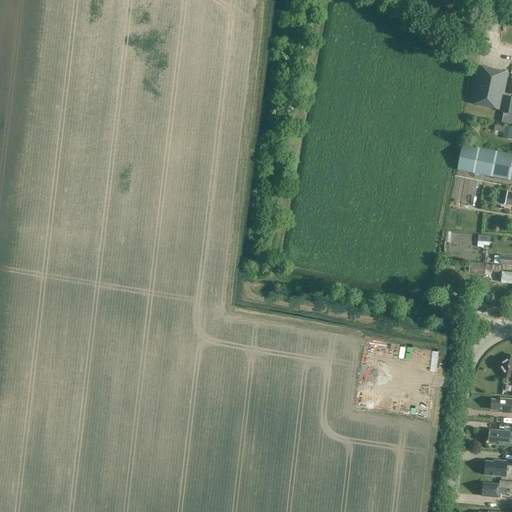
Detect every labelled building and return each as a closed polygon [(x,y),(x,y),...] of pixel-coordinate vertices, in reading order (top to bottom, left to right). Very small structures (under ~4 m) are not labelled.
[(509,73),(478,66),(470,103),(500,110),(509,73)] [(511,127),(505,126),(505,127),(504,127),(503,132),(502,138),(511,140),(511,127)] [(511,180),(511,154),(462,145),(457,170),(511,180)] [(511,256),(500,256),(500,264),(511,265),(511,256)] [(485,264),(470,263),(469,273),(484,275),(485,264)] [(511,272),(502,271),(501,283),(511,283),(511,272)] [(511,356),(511,355),(504,360),(504,361),(497,365),(502,373),(503,373),(507,378),(510,376),(511,379),(511,393),(511,396),(511,356)] [(511,399),(500,399),(500,401),(492,400),(491,410),(499,410),(499,412),(511,413),(511,399)] [(511,425),(504,425),(504,431),(490,430),(488,444),(509,446),(510,439),(511,439),(511,425)] [(485,475),(506,477),(507,461),(494,460),(494,462),(486,461),(485,475)] [(499,485),(483,483),(482,496),(498,498),(498,494),(507,495),(507,489),(499,488),(499,485)]
